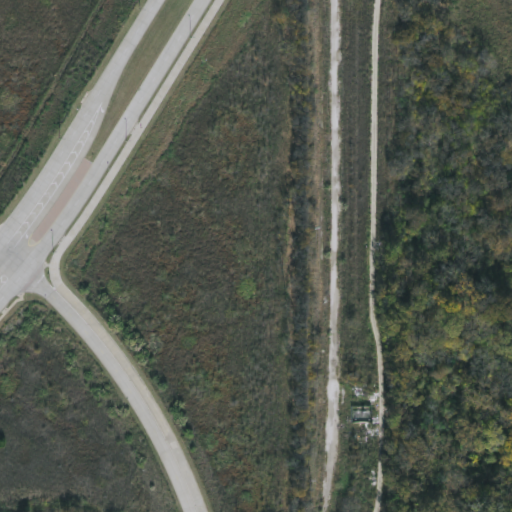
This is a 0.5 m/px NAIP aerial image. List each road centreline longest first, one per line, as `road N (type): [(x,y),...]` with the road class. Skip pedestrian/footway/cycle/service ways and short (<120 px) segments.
road 1 (secondary): [(0,306),(70,219),(208,0)]
road 2 (tertiary): [(189,511),(159,427),(88,331),(0,245)]
road 3 (secondary): [(160,0),(51,174),(0,230)]
